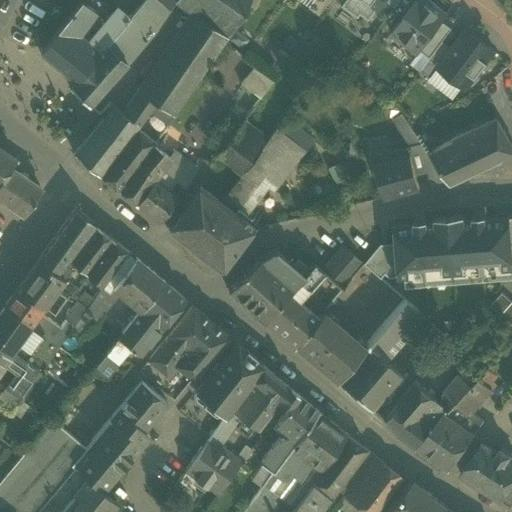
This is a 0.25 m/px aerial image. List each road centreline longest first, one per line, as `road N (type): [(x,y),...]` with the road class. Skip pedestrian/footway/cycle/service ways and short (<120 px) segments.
road 1 (residential): [(211,295),(381,437),(487,511)]
road 2 (residential): [(211,295),(251,248),(269,239),(455,194),(511,193)]
road 3 (residential): [(70,180),(211,295)]
